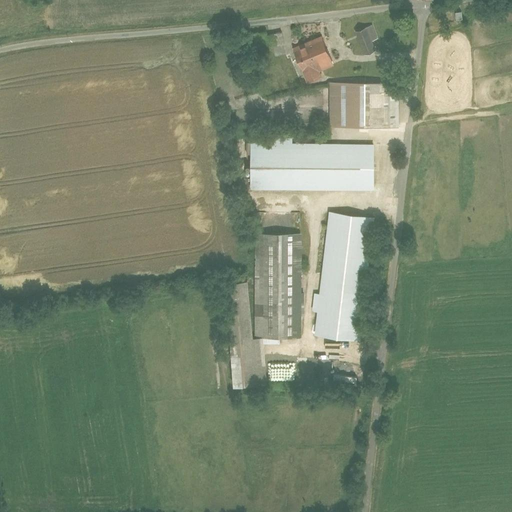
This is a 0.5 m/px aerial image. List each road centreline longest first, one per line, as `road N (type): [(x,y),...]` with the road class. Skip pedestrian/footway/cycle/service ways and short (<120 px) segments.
road 1 (residential): [(367,511),(426,6)]
road 2 (unclassified): [(426,6),(0,50)]
